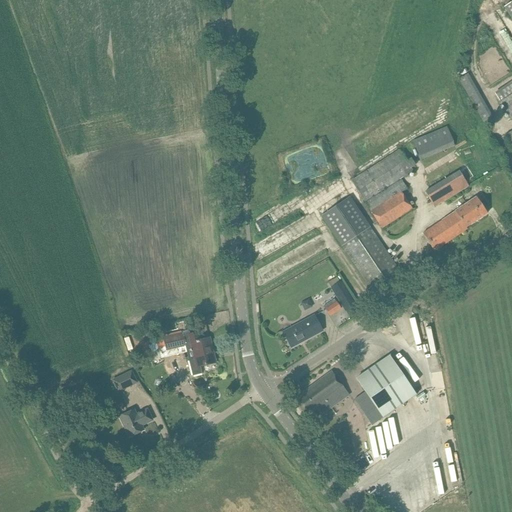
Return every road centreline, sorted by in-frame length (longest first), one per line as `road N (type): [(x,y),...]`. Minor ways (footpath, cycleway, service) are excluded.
road 1 (unclassified): [(264,390),(243,335),(215,0)]
road 2 (unclassified): [(264,390),(104,494),(86,494),(71,485),(0,345)]
road 3 (unclassified): [(264,390),(511,230)]
road 4 (unclassified): [(354,511),(264,390)]
